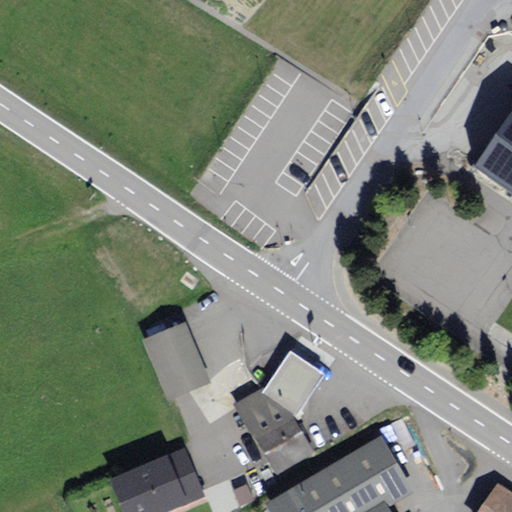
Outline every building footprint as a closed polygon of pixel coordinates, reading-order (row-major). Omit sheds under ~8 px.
[(511,125),(482,169),(511,188),(511,125)] [(207,384),(184,329),(147,344),(170,400),(207,384)] [(321,378),(290,358),(268,393),(267,391),(261,394),(238,409),(261,445),(290,427),(321,378)] [(308,454),(290,427),(261,445),(279,473),(308,454)] [(407,495),(379,446),(270,509),(271,511),(381,511),(381,510),(407,495)] [(170,511),(202,499),(183,455),(113,485),(125,511),(170,511)] [(511,511),(511,497),(501,490),(486,511),(511,511)]
